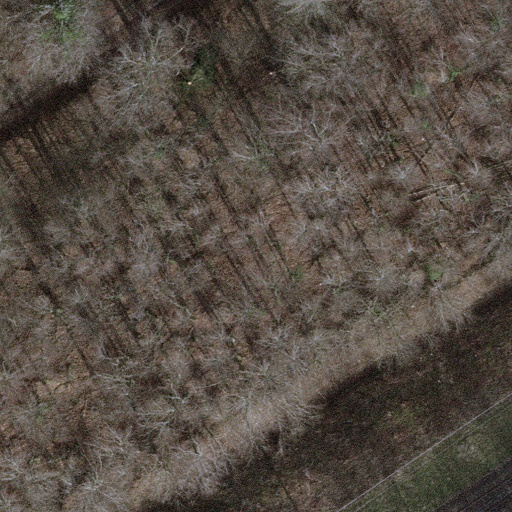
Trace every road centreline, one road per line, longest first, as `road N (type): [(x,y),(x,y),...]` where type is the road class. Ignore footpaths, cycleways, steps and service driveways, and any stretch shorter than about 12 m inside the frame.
road 1 (track): [(114,511),(511,256)]
road 2 (track): [(0,97),(144,0)]
